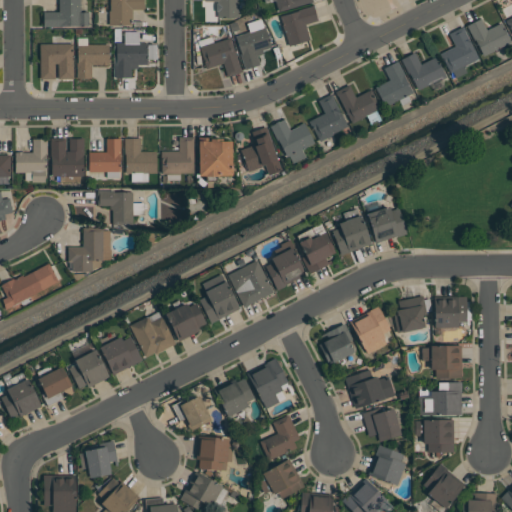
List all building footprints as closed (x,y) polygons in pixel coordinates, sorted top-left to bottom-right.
[(79,0),(58,0),(58,12),(42,12),(43,27),(88,26),(88,12),(80,12),(79,0)] [(108,0),(109,26),(131,25),(131,10),(143,9),(143,0),(108,0)] [(239,18),(238,0),(204,0),(204,2),(216,2),(216,19),(239,18)] [(274,0),(278,12),(313,2),(312,0),(274,0)] [(280,15),(288,45),(309,40),(305,24),(317,21),(313,7),(280,15)] [(244,69),(260,65),(257,53),(270,50),(262,19),(247,23),(249,32),(235,35),(244,69)] [(481,56),(510,42),(500,23),(485,30),(480,19),(466,25),(481,56)] [(477,60),(463,27),(448,33),(454,47),(441,52),(452,79),(466,73),(463,66),(477,60)] [(113,77),(131,78),(131,66),(147,66),(147,59),(154,59),(154,57),(149,57),(149,46),(138,45),(138,32),(124,32),(124,43),(113,43),(113,77)] [(206,69),(223,63),(227,77),(241,72),(229,37),(198,47),(206,69)] [(39,44),(40,79),(56,78),(56,79),(73,79),(72,44),(39,44)] [(108,44),(76,45),(77,78),(91,78),(91,66),(108,65),(108,44)] [(435,56),(420,64),(414,52),(401,59),(416,90),(445,76),(435,56)] [(383,68),(388,81),(375,87),(384,106),(412,94),(397,61),(383,68)] [(379,109),(371,90),(354,97),(349,85),(335,91),(350,123),(379,109)] [(346,128),(332,94),(317,100),(323,114),(309,120),(317,140),(346,128)] [(303,123),(289,130),(284,119),(270,126),(289,164),(305,157),(301,149),(313,143),(303,123)] [(280,171),(266,127),(250,132),(255,145),(239,150),(247,171),(264,166),(267,175),(280,171)] [(194,173),(193,136),(178,137),(178,151),(163,151),(163,174),(194,173)] [(83,138),(69,138),(68,150),(65,150),(65,138),(51,138),(50,176),(82,176),(83,138)] [(88,152),(88,171),(119,172),(120,138),(106,138),(105,152),(88,152)] [(139,138),(124,138),(124,173),(156,173),(156,151),(140,151),(139,138)] [(15,152),(15,172),(31,172),(31,182),(45,182),(46,139),(32,139),(32,152),(15,152)] [(197,140),(198,176),(231,176),(231,140),(197,140)] [(0,185),(10,185),(9,155),(0,154),(0,185)] [(0,224),(6,224),(5,214),(12,213),(9,198),(1,199),(0,192),(0,191),(0,224)] [(112,225),(132,225),(132,214),(140,214),(140,204),(132,203),(132,192),(96,191),(96,206),(112,206),(112,225)] [(398,208),(389,210),(388,207),(366,213),(374,242),(406,234),(398,208)] [(340,255),(370,244),(360,216),(330,227),(340,255)] [(110,260),(109,229),(82,229),(82,247),(67,247),(67,262),(71,262),(72,272),(91,271),(91,260),(110,260)] [(332,254),(325,232),(298,242),(309,272),(328,266),(325,257),(332,254)] [(305,276),(288,240),(280,244),(284,253),(263,262),(276,289),(305,276)] [(243,307),(272,293),(257,260),(228,273),(243,307)] [(58,283),(48,263),(0,285),(0,286),(6,298),(1,300),(5,308),(58,283)] [(200,283),(206,296),(198,299),(209,323),(239,309),(222,273),(200,283)] [(392,311),(397,333),(426,326),(418,296),(398,301),(399,309),(392,311)] [(466,322),(466,298),(434,297),(433,327),(457,327),(457,322),(466,322)] [(178,340),(207,325),(193,299),(164,315),(178,340)] [(382,334),(389,330),(379,308),(350,322),(365,353),(386,343),(382,334)] [(174,345),(159,311),(129,324),(144,358),(174,345)] [(328,365),(355,352),(342,324),(324,333),(327,340),(318,344),(328,365)] [(99,346),(111,374),(141,362),(129,334),(99,346)] [(461,378),(461,346),(421,346),(421,361),(429,361),(429,370),(434,369),(435,378),(461,378)] [(66,365),(79,390),(108,376),(95,351),(66,365)] [(274,392),(288,385),(276,360),(247,374),(264,409),(279,402),(274,392)] [(62,398),(59,391),(69,387),(60,367),(36,378),(48,405),(62,398)] [(387,375),(371,380),(368,370),(344,377),(354,408),(394,396),(387,375)] [(252,398),(245,378),(216,389),(226,416),(249,408),(246,400),(252,398)] [(0,396),(10,420),(40,406),(28,379),(5,389),(7,394),(0,396)] [(460,415),(461,382),(437,382),(437,391),(430,391),(429,396),(418,396),(418,415),(460,415)] [(211,420),(198,395),(180,404),(179,401),(171,405),(179,420),(184,417),(191,431),(211,420)] [(368,436),(376,434),(379,442),(401,435),(392,406),(362,415),(368,436)] [(259,440),(266,459),(296,448),(293,441),(299,439),(289,415),(272,422),(276,433),(259,440)] [(415,436),(424,436),(425,453),(453,452),(453,419),(414,420),(415,436)] [(231,438),(197,436),(196,460),(198,460),(197,469),(225,471),(226,462),(229,462),(231,438)] [(109,463),(116,462),(114,445),(78,450),(81,469),(87,468),(89,477),(110,475),(109,463)] [(367,475),(396,486),(407,456),(378,445),(367,475)] [(302,487),(287,459),(262,473),(277,501),(302,487)] [(420,486),(444,508),(463,486),(439,465),(420,486)] [(208,511),(221,484),(194,471),(180,501),(203,511),(208,511)] [(43,506),(50,506),(50,511),(74,511),(74,476),(42,477),(43,506)] [(95,495),(106,505),(99,511),(124,511),(137,499),(113,477),(95,495)] [(366,481),(345,501),(354,511),(374,511),(385,502),(366,481)] [(511,488),(510,487),(499,498),(511,511),(511,488)] [(462,511),(495,511),(495,493),(473,492),(473,500),(462,499),(462,511)] [(329,511),(330,496),(301,493),(299,511),(329,511)] [(176,511),(177,504),(161,505),(161,498),(149,499),(148,511),(176,511)]
